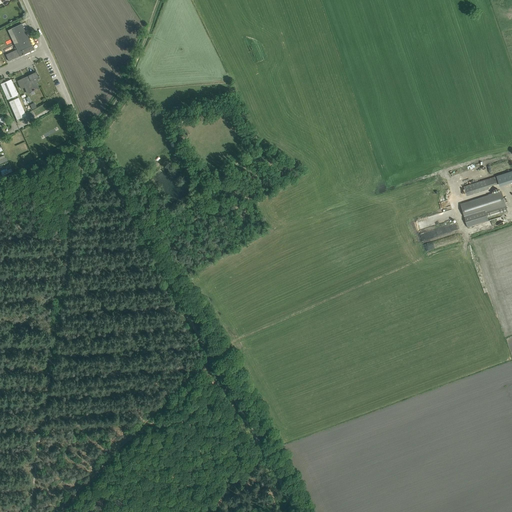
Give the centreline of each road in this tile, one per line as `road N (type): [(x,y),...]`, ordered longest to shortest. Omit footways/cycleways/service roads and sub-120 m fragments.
road 1 (track): [(295,511),(88,138)]
road 2 (track): [(88,138),(29,511)]
road 3 (track): [(459,214),(411,53),(511,0)]
